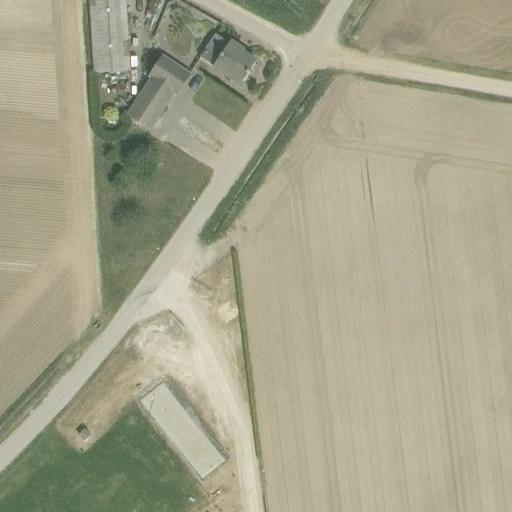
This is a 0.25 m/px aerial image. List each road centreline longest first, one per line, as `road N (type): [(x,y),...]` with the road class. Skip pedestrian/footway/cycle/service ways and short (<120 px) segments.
road 1 (unclassified): [(0,455),(109,354),(347,0)]
road 2 (track): [(208,0),(311,54),(511,90)]
